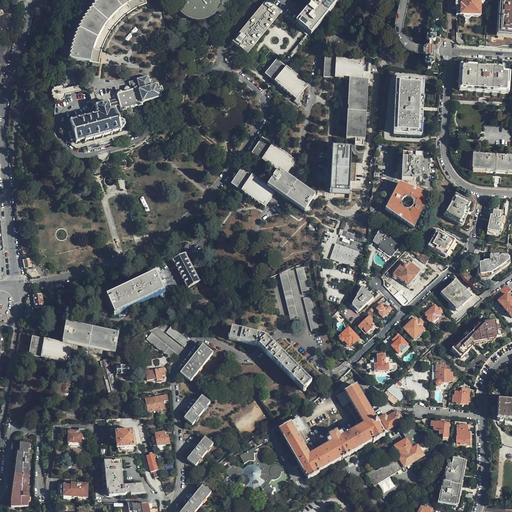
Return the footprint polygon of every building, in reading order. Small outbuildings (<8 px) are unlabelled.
[(141,5),(143,4),(141,0),(95,0),(96,1),(93,1),(93,4),(90,4),(90,7),(87,7),(88,9),(84,11),(85,13),(82,14),(83,16),(80,18),(81,19),(78,21),(79,23),(76,24),(77,26),(74,28),(75,30),(72,32),(73,34),(70,36),(72,37),(69,39),(71,41),(68,43),(70,45),(67,47),(69,49),(66,51),(68,53),(65,55),(67,56),(65,59),(67,60),(89,63),(95,64),(95,62),(95,60),(96,58),(97,55),(97,52),(98,49),(99,46),(101,44),(101,42),(103,39),(104,37),(105,35),(107,32),(108,31),(109,29),(111,27),(113,24),(115,23),(116,21),(118,19),(120,17),(122,16),(124,14),(126,13),(129,11),(131,10),(133,9),(134,8),(137,7),(139,6),(141,5)] [(171,0),(171,3),(172,7),(174,10),(177,14),(179,17),(182,18),(185,20),(189,21),(193,21),(197,21),(201,20),(204,18),(208,16),(210,13),(215,17),(217,15),(218,14),(218,12),(219,11),(220,9),(220,8),(221,6),(221,4),(222,2),(221,0),(171,0)] [(316,0),(297,23),(303,28),(311,35),(339,0),(316,0)] [(483,2),(482,0),(455,0),(455,4),(455,15),(461,15),(463,19),(468,19),(471,15),(479,16),(479,10),(479,7),(480,2),(483,2)] [(511,47),(511,0),(498,0),(496,35),(486,34),(486,38),(485,46),(486,47),(496,48),(503,46),(509,47),(511,47)] [(279,14),(268,4),(265,1),(231,42),(246,55),(279,14)] [(303,28),(297,23),(276,5),(272,2),(268,4),(279,14),(291,23),(303,32),(307,35),(290,55),(287,60),(282,65),(285,67),(289,62),(311,35),(303,28)] [(205,32),(210,37),(216,30),(210,26),(207,29),(205,32)] [(432,45),(432,43),(435,41),(435,37),(432,34),(432,32),(428,31),(429,35),(426,37),(426,41),(428,42),(428,46),(432,46),(432,45)] [(476,47),(486,47),(485,46),(486,38),(475,37),(474,47),(476,47)] [(431,56),(431,55),(431,54),(428,54),(428,55),(428,58),(425,60),(425,64),(427,66),(427,69),(430,70),(431,66),(434,64),(434,60),(431,58),(431,56)] [(365,140),(368,87),(369,84),(369,81),(365,81),(366,60),(327,58),(326,78),(328,78),(350,79),(349,95),(347,139),(353,139),(365,140)] [(504,72),(505,61),(460,58),(459,58),(457,59),(456,61),(454,62),(453,65),(451,96),(495,99),(508,99),(509,73),(504,72)] [(308,86),(285,67),(282,65),(278,61),(266,75),(297,100),(308,86)] [(123,129),(125,126),(124,122),(121,121),(118,122),(114,109),(113,109),(113,111),(111,112),(110,108),(116,106),(117,110),(120,109),(120,110),(122,111),(142,106),(142,104),(159,99),(160,98),(160,96),(162,95),(161,89),(158,90),(157,86),(155,85),(151,86),(150,86),(150,85),(149,84),(152,83),(151,80),(149,81),(148,77),(128,83),(130,91),(129,91),(128,89),(126,87),(126,86),(123,87),(124,89),(123,90),(123,93),(118,95),(117,97),(118,100),(109,103),(95,107),(97,115),(72,123),(71,121),(69,122),(73,134),(68,135),(71,144),(75,142),(76,145),(77,144),(84,142),(85,144),(86,143),(86,142),(110,135),(111,137),(113,136),(112,134),(119,132),(120,133),(121,133),(121,130),(123,129)] [(413,113),(413,107),(420,107),(421,93),(422,93),(422,83),(396,82),(394,134),(420,135),(421,125),(419,124),(420,113),(413,113)] [(69,89),(70,95),(73,94),(82,92),(81,86),(72,88),(69,89)] [(50,95),(51,100),(55,103),(63,101),(65,97),(70,95),(69,89),(62,91),(59,88),(52,90),(50,95)] [(261,160),(278,172),(286,177),(297,162),(263,140),(253,155),(261,160)] [(349,194),(351,150),(333,149),(331,193),(349,194)] [(419,168),(420,154),(400,154),(400,181),(420,181),(420,169),(420,168),(419,168)] [(473,176),(511,178),(511,158),(474,156),(473,165),(473,176)] [(276,193),(268,187),(243,170),(232,185),(265,208),(276,193)] [(290,180),(286,177),(278,172),(268,187),(276,193),(280,195),(305,212),(314,199),(315,197),(306,191),(290,180)] [(414,227),(431,194),(397,185),(383,212),(414,227)] [(463,221),(467,214),(465,213),(466,209),(468,203),(455,195),(443,218),(461,227),(464,222),(463,221)] [(510,216),(510,209),(505,208),(505,206),(500,205),(499,207),(493,205),(490,219),(495,220),(494,226),(501,228),(502,224),(503,219),(504,215),(510,216)] [(342,228),(349,230),(351,222),(345,220),(342,228)] [(340,233),(368,242),(368,236),(349,230),(342,228),(340,233)] [(446,257),(455,241),(436,231),(428,247),(446,257)] [(400,246),(389,239),(390,238),(384,233),(379,232),(374,239),(377,241),(376,243),(385,249),(384,250),(393,256),(400,246)] [(362,253),(365,243),(351,239),(340,235),(337,245),(362,253)] [(420,252),(417,250),(410,246),(407,249),(417,257),(420,252)] [(357,267),(361,256),(336,248),(332,259),(357,267)] [(430,257),(420,252),(417,257),(416,258),(424,265),(430,257)] [(198,282),(187,261),(184,255),(171,261),(185,288),(198,282)] [(509,266),(508,256),(494,257),(494,256),(493,256),(492,256),(491,256),(490,258),(491,263),(480,264),(481,278),(495,276),(495,272),(502,271),(502,267),(509,266)] [(22,261),(24,270),(32,268),(30,260),(22,261)] [(412,262),(410,265),(407,262),(405,262),(404,264),(400,261),(392,273),(394,275),(393,277),(396,279),(398,278),(403,282),(408,286),(407,288),(408,289),(413,282),(412,281),(415,277),(419,272),(418,270),(420,268),(412,262)] [(309,293),(303,268),(296,269),(302,295),(309,293)] [(111,315),(159,291),(151,274),(103,298),(111,315)] [(298,319),(287,275),(280,277),(290,320),(298,319)] [(454,315),(476,295),(469,288),(465,292),(461,288),(460,289),(459,288),(460,287),(455,282),(441,295),(451,305),(448,308),(454,315)] [(493,296),(494,297),(511,318),(511,290),(508,285),(493,296)] [(363,287),(352,305),(358,312),(373,298),(363,287)] [(44,308),(42,295),(33,296),(35,310),(44,308)] [(319,329),(310,297),(303,298),(311,331),(319,329)] [(382,319),(391,310),(389,307),(387,307),(384,304),(382,304),(376,310),(379,312),(378,313),(379,314),(379,315),(382,319)] [(432,323),(442,314),(433,304),(422,313),(432,323)] [(444,317),(442,314),(432,323),(434,326),(444,317)] [(364,335),(373,327),(370,324),(371,323),(372,322),(372,321),(371,320),(368,317),(357,328),(364,335)] [(414,340),(424,331),(420,327),(423,324),(420,321),(419,322),(418,321),(416,323),(414,320),(404,330),(414,340)] [(475,342),(501,337),(498,321),(492,323),(492,321),(486,322),(487,324),(471,327),(472,330),(467,334),(466,332),(463,335),(465,337),(464,339),(463,338),(451,349),(460,358),(472,347),(470,345),(471,343),(474,346),(475,344),(475,343),(475,342)] [(116,345),(118,333),(66,324),(63,343),(33,338),(30,355),(69,362),(72,345),(115,352),(116,345)] [(188,341),(171,327),(166,333),(184,347),(188,341)] [(311,383),(273,346),(270,343),(264,337),(232,328),(229,340),(259,348),(263,351),(265,353),(303,391),(311,383)] [(352,345),(357,340),(356,339),(357,338),(347,328),(337,337),(339,339),(341,342),(342,341),(347,345),(350,342),(352,345)] [(425,332),(424,331),(414,340),(415,342),(425,332)] [(178,355),(152,334),(147,340),(173,361),(178,355)] [(409,346),(399,335),(392,341),(395,344),(392,347),(399,355),(409,346)] [(191,382),(213,354),(203,346),(180,374),(191,382)] [(386,354),(377,355),(377,358),(373,358),(374,361),(370,361),(371,365),(367,365),(367,370),(370,369),(370,374),(378,373),(378,371),(387,371),(387,372),(387,373),(395,372),(397,370),(397,363),(393,363),(393,359),(390,360),(390,357),(386,357),(386,354)] [(116,394),(103,361),(100,362),(113,396),(116,394)] [(449,370),(446,370),(446,365),(436,365),(436,373),(435,383),(435,384),(436,385),(437,386),(438,386),(440,385),(441,384),(441,383),(448,383),(448,382),(452,382),(452,373),(450,373),(449,370)] [(129,375),(128,366),(124,366),(117,368),(118,376),(129,375)] [(367,388),(371,385),(351,368),(347,373),(359,383),(360,383),(367,388)] [(165,377),(164,370),(149,371),(149,369),(145,370),(146,381),(156,380),(157,381),(163,381),(162,377),(165,377)] [(379,423),(380,422),(378,419),(377,419),(376,418),(375,418),(356,386),(336,397),(342,408),(346,406),(359,428),(343,437),(340,433),(337,435),(336,433),(328,437),(329,440),(326,442),(329,445),(313,454),(310,456),(296,433),(299,432),(302,436),(310,431),(302,417),(279,430),(308,480),(319,473),(319,472),(342,459),(342,460),(350,456),(349,455),(372,441),(373,442),(385,435),(378,425),(379,424),(379,423)] [(468,405),(469,394),(470,394),(470,390),(462,389),(462,392),(460,392),(460,391),(456,391),(455,391),(455,396),(453,395),(452,403),(456,403),(456,404),(468,405)] [(165,410),(163,402),(168,401),(167,395),(150,399),(149,397),(147,397),(148,398),(145,398),(148,413),(165,410)] [(400,402),(394,396),(390,401),(395,405),(397,404),(400,402)] [(192,426),(210,403),(202,397),(184,419),(192,426)] [(511,401),(497,401),(497,419),(511,420),(511,401)] [(380,418),(381,421),(387,431),(403,421),(400,415),(399,416),(397,411),(387,417),(385,415),(380,418)] [(431,421),(430,427),(433,427),(433,429),(433,430),(434,431),(436,431),(439,431),(438,435),(443,435),(442,438),(448,438),(448,437),(448,433),(449,423),(431,421)] [(468,432),(468,425),(457,425),(457,436),(457,437),(457,443),(461,443),(461,444),(470,444),(470,433),(468,432)] [(84,429),(76,429),(76,431),(68,432),(68,444),(86,443),(86,431),(85,430),(84,429)] [(134,447),(133,430),(116,432),(117,448),(118,448),(118,452),(134,451),(134,447)] [(313,454),(302,436),(299,432),(296,433),(310,456),(313,454)] [(170,445),(169,437),(166,437),(165,433),(155,434),(157,447),(170,445)] [(418,446),(427,440),(425,436),(415,442),(418,446)] [(195,467),(213,445),(205,438),(187,460),(195,467)] [(424,456),(418,446),(413,449),(406,439),(392,448),(398,458),(375,472),(374,470),(366,475),(374,487),(424,456)] [(431,445),(427,440),(418,446),(424,456),(439,463),(443,452),(431,445)] [(28,480),(30,457),(30,444),(15,443),(14,445),(13,455),(11,474),(11,478),(11,483),(11,508),(28,507),(29,497),(27,497),(28,480)] [(271,466),(269,466),(267,467),(261,460),(264,457),(270,449),(267,445),(258,450),(256,447),(252,450),(251,452),(248,452),(240,457),(244,464),(249,462),(254,463),(254,467),(252,466),(250,466),(248,467),(246,468),(244,470),(238,467),(236,468),(234,465),(231,466),(228,465),(227,469),(224,470),(226,474),(227,473),(229,477),(232,478),(236,476),(238,472),(239,474),(242,474),(242,478),(242,480),(244,483),(247,486),(250,488),(254,488),(256,487),(260,485),(263,491),(262,493),(269,497),(270,495),(274,495),(273,492),(276,491),(275,487),(272,488),(272,485),(270,484),(272,480),(274,480),(277,480),(278,479),(280,477),(280,475),(281,473),(284,472),(284,471),(283,469),(281,467),(279,466),(277,465),(274,465),(271,466)] [(159,477),(160,476),(154,455),(151,455),(151,454),(149,455),(150,456),(147,456),(151,473),(153,476),(154,476),(155,478),(157,484),(161,483),(159,477)] [(115,456),(110,457),(105,457),(105,462),(104,462),(108,490),(109,490),(110,497),(126,496),(126,494),(131,494),(131,495),(146,494),(142,484),(124,486),(123,478),(121,461),(116,461),(115,456)] [(459,491),(460,487),(458,486),(463,461),(452,459),(451,465),(449,464),(448,470),(447,470),(446,473),(445,473),(445,474),(446,474),(445,481),(444,481),(443,485),(441,485),(441,486),(443,486),(443,487),(442,487),(441,491),(440,491),(439,492),(441,493),(439,503),(454,506),(457,490),(459,491)] [(108,490),(104,462),(101,463),(102,484),(102,493),(103,494),(105,496),(107,497),(108,497),(110,497),(109,490),(108,490)] [(63,497),(88,498),(88,489),(88,484),(74,484),(71,484),(63,484),(63,497)] [(195,511),(211,493),(202,486),(186,506),(181,511),(195,511)] [(160,511),(160,508),(151,509),(151,503),(128,504),(117,504),(117,511),(126,511),(133,510),(133,511),(160,511)]
